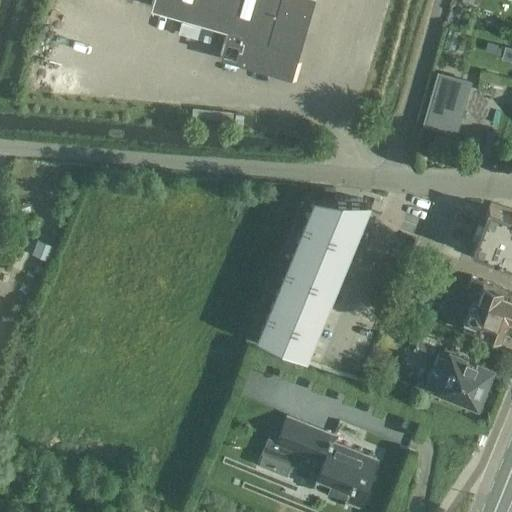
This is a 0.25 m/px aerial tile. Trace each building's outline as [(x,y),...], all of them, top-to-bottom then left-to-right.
[(150,0),(150,4),(227,26),(220,50),(289,70),(309,0),(150,0)] [(511,60),(511,48),(499,45),(496,54),(502,55),(501,58),(511,61),(511,60)] [(420,123),(455,133),(470,78),(436,69),(420,123)] [(283,274),(259,333),(298,349),(310,318),(353,215),(357,216),(356,219),(357,219),(365,199),(333,196),(316,195),(290,257),(282,253),(275,271),(283,274)] [(470,255),(480,259),(490,263),(501,267),(511,270),(511,268),(511,213),(511,214),(489,206),(488,205),(472,247),(473,247),(470,255)] [(502,285),(471,274),(466,288),(478,292),(475,299),(471,298),(465,315),(467,315),(464,323),(466,326),(478,330),(480,328),(483,321),(486,322),(485,325),(502,331),(502,330),(510,333),(511,327),(511,292),(501,289),(502,285)] [(0,353),(11,354),(14,327),(0,326),(0,353)] [(492,364),(447,347),(446,351),(432,345),(434,340),(420,334),(417,342),(414,340),(410,348),(431,356),(422,381),(432,385),(432,386),(477,403),(492,364)] [(313,475),(316,476),(313,484),(325,488),(358,502),(371,468),(358,462),(362,451),(333,440),(335,435),(285,415),(275,439),(267,436),(261,451),(289,462),(294,450),(319,459),(313,475)]
